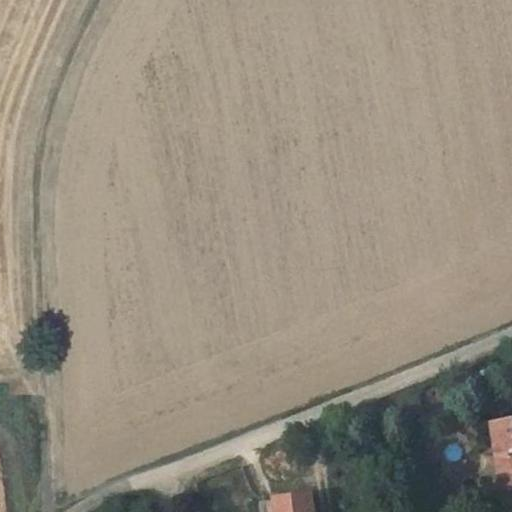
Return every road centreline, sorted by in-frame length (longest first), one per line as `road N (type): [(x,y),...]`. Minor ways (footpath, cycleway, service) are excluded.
road 1 (track): [(51,511),(29,189),(56,68),(86,0)]
road 2 (unclassified): [(160,475),(511,335)]
